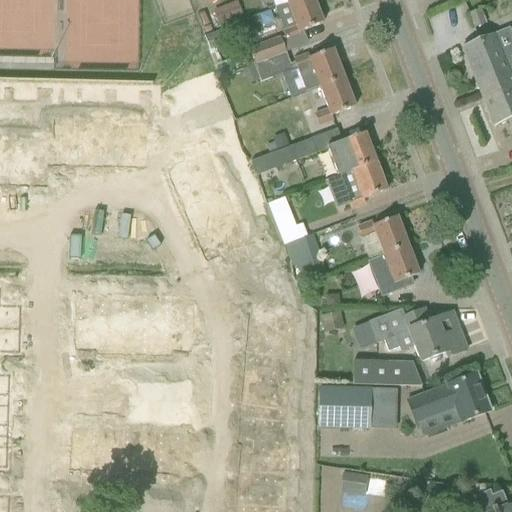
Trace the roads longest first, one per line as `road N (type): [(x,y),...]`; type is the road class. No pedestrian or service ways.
road 1 (residential): [(42,235),(67,183),(156,193),(225,325),(223,511)]
road 2 (tertiary): [(511,314),(388,0)]
road 3 (residential): [(37,511),(42,235)]
